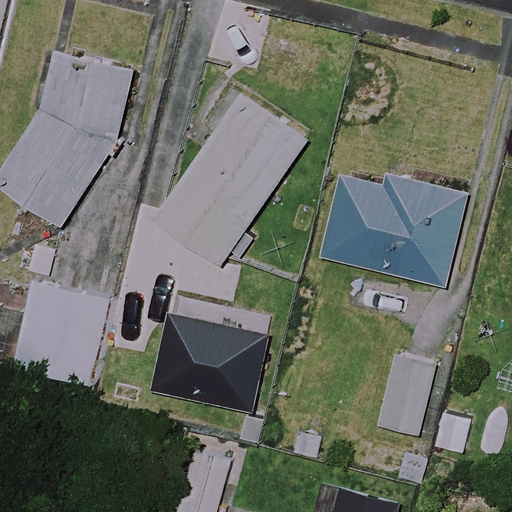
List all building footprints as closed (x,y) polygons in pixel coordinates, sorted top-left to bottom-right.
[(44,103),(0,169),(0,182),(66,225),(119,142),(136,73),(58,47),(44,103)] [(312,139),(249,95),(216,141),(162,218),(225,263),(312,139)] [(393,184),(345,172),(324,254),(448,285),(472,192),(396,173),(393,184)] [(116,298),(38,281),(19,367),(97,384),(116,298)] [(171,296),(133,290),(121,367),(159,372),(171,296)] [(444,338),(403,328),(379,423),(420,434),(444,338)] [(217,511),(233,452),(198,444),(181,511),(217,511)] [(399,511),(403,500),(346,485),(338,511),(399,511)]
